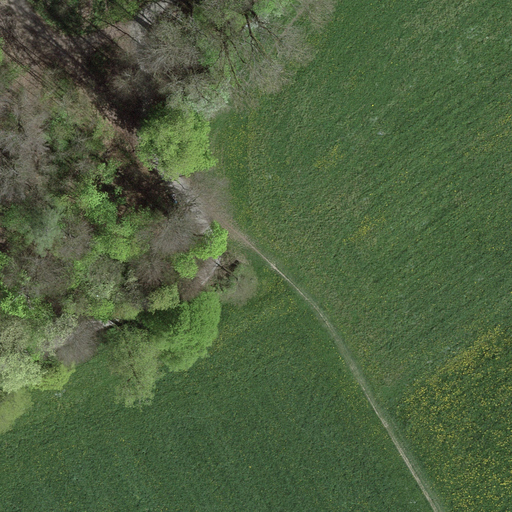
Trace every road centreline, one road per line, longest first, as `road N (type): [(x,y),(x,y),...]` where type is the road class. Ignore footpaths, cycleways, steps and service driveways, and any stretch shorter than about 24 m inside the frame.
road 1 (track): [(23,0),(128,133),(265,262)]
road 2 (track): [(0,370),(209,272),(219,246),(207,210)]
road 3 (track): [(0,247),(41,102),(54,66),(67,56)]
